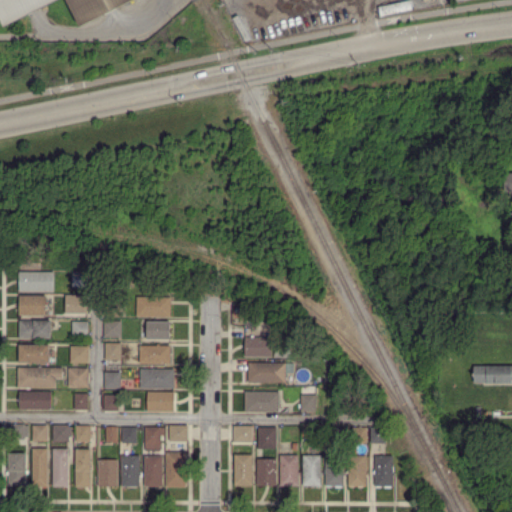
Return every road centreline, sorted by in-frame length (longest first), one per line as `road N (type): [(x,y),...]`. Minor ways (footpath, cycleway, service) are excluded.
road 1 (tertiary): [(0,122),(511,22)]
road 2 (residential): [(209,291),(209,511)]
